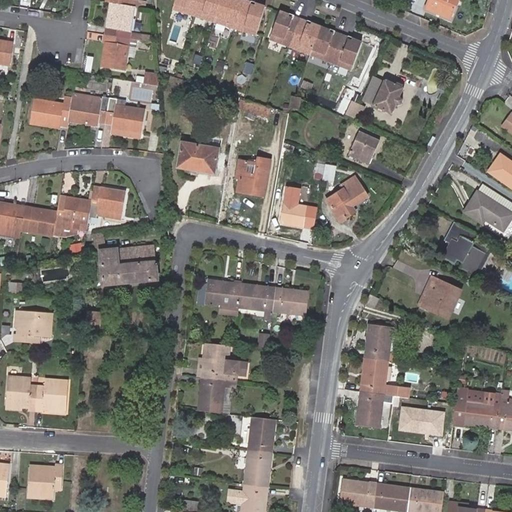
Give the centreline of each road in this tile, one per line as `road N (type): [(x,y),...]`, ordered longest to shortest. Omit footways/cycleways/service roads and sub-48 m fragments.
road 1 (residential): [(362,271),(211,234),(187,236),(160,444)]
road 2 (residential): [(362,271),(415,198),(488,61)]
road 3 (residential): [(0,181),(135,163),(158,181),(164,218)]
road 4 (residential): [(320,446),(511,471)]
road 5 (residential): [(320,446),(340,316),(362,271)]
road 6 (residential): [(0,437),(160,444)]
road 7 (residential): [(342,0),(488,61)]
